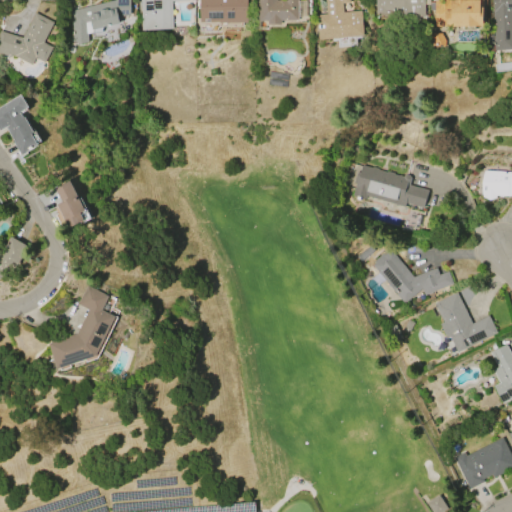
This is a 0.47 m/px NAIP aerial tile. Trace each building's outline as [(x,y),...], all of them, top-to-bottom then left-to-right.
[(87,42),(79,44),(71,43),(70,10),(115,0),(129,0),(130,15),(118,15),(118,23),(90,30),(91,33),(87,34),(87,42)] [(141,31),(139,0),(188,0),(171,1),(172,29),(141,31)] [(246,0),(246,23),(217,23),(217,22),(199,22),(199,0),(246,0)] [(256,21),(256,0),(297,0),(297,20),(280,20),(280,24),(267,24),(267,21),(256,21)] [(363,36),(318,40),(316,15),(325,14),(324,0),(348,0),(349,3),(341,3),(342,12),(360,10),(363,36)] [(423,14),(393,14),(393,13),(375,13),(374,0),(427,0),(427,4),(424,4),(424,10),(423,10),(423,14)] [(481,0),(482,26),(434,27),(433,10),(428,10),(428,2),(434,2),(434,0),(447,0),(447,1),(450,1),(450,0),(481,0)] [(511,0),(511,16),(511,17),(511,33),(511,49),(493,50),(492,10),(492,4),(491,1),(491,0),(511,0)] [(34,12),(53,22),(42,42),(52,47),(45,63),(35,57),(31,65),(10,54),(10,57),(0,53),(0,31),(21,38),(34,12)] [(444,47),(435,46),(431,38),(433,33),(441,33),(445,40),(444,47)] [(0,107),(20,95),(28,107),(20,112),(23,117),(23,116),(33,132),(30,134),(37,145),(21,155),(13,142),(5,127),(0,131),(0,107)] [(427,190),(422,207),(405,202),(403,206),(364,194),(363,198),(352,194),(355,183),(353,182),(356,172),(359,173),(361,165),(371,168),(371,167),(377,169),(377,170),(385,172),(386,171),(393,173),(393,174),(402,177),(402,176),(405,174),(409,176),(410,178),(408,185),(427,190)] [(511,173),(511,195),(508,195),(508,196),(495,195),(495,198),(489,200),(481,197),(481,195),(480,195),(479,183),(482,171),(485,171),(485,170),(507,171),(507,173),(511,173)] [(68,181),(84,210),(79,213),(83,220),(68,229),(55,205),(60,202),(53,189),(68,181)] [(0,278),(0,250),(5,247),(10,237),(27,245),(18,263),(0,278)] [(359,261),(355,256),(369,245),(373,250),(359,261)] [(403,304),(371,265),(373,263),(373,261),(384,250),(386,252),(389,250),(413,277),(435,268),(438,275),(447,271),(452,284),(424,295),(421,289),(403,304)] [(109,295),(102,309),(116,316),(96,357),(55,370),(46,343),(76,333),(87,310),(75,304),(85,284),(109,295)] [(496,333),(457,352),(449,337),(446,338),(438,324),(442,322),(433,304),(455,293),(471,324),(487,316),(496,333)] [(413,322),(408,333),(401,329),(406,319),(413,322)] [(511,397),(501,403),(492,386),(499,383),(492,369),(496,367),(489,352),(505,344),(511,358),(511,397)] [(501,437),(511,459),(511,467),(492,477),(490,475),(481,479),(482,482),(468,489),(452,457),(463,452),(465,455),(501,437)] [(430,511),(436,511),(445,509),(441,496),(426,501),(430,511)]
